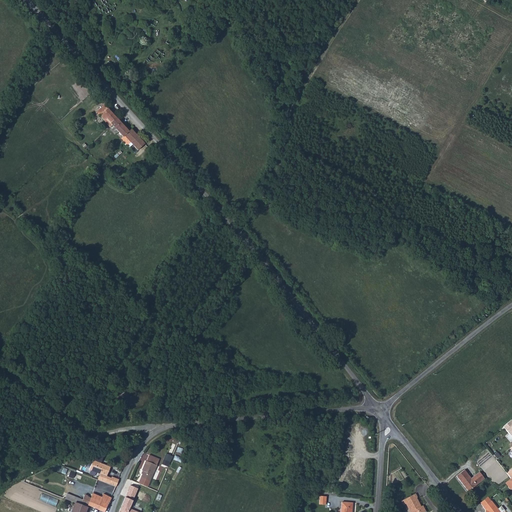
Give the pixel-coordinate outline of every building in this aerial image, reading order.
[(96,112),(109,127),(112,125),(110,124),(111,123),(106,118),(111,113),(104,105),(96,112)] [(116,118),(111,113),(106,118),(111,123),(116,118)] [(110,124),(112,125),(123,137),(129,132),(116,118),(111,123),(110,124)] [(121,139),(124,141),(128,145),(130,143),(138,151),(145,144),(131,129),(129,132),(123,137),(121,139)] [(511,421),(510,420),(502,426),(508,433),(505,436),(511,442),(511,441),(511,421)] [(165,453),(160,464),(167,467),(172,456),(165,453)] [(143,471),(141,478),(150,481),(153,475),(158,460),(148,455),(145,461),(142,470),(143,471)] [(89,470),(103,476),(108,474),(110,467),(99,462),(94,459),(89,470)] [(458,477),(467,488),(475,482),(475,481),(483,475),(478,468),(470,475),(463,466),(455,473),(458,477)] [(116,487),(119,480),(112,478),(111,479),(109,484),(110,485),(112,486),(116,487)] [(41,492),(39,499),(55,505),(57,499),(41,492)] [(90,497),(87,505),(97,509),(102,498),(101,497),(92,493),(90,497)] [(81,503),(87,505),(90,497),(84,494),(81,503)] [(97,509),(102,511),(104,511),(106,508),(111,499),(103,494),(101,497),(102,498),(97,509)] [(403,501),(405,505),(407,504),(411,511),(426,511),(424,508),(423,508),(422,506),(417,498),(418,497),(416,494),(403,501)] [(479,500),(482,504),(489,498),(486,495),(482,497),(479,500)] [(72,496),(70,501),(72,502),(74,504),(75,503),(79,505),(79,503),(81,499),(77,497),(76,498),(72,496)] [(123,497),(120,505),(128,508),(131,500),(123,497)] [(487,509),(483,511),(482,511),(499,511),(500,511),(489,498),(482,504),(481,504),(484,507),(485,506),(487,509)] [(350,511),(351,502),(340,502),(339,511),(350,511)]
